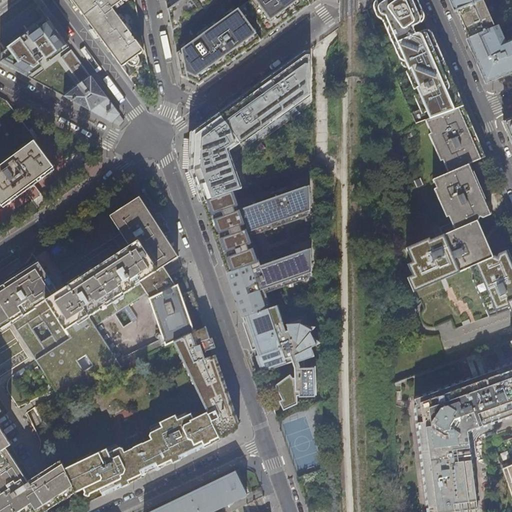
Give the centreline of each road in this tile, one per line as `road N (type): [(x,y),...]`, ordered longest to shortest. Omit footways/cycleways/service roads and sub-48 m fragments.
road 1 (residential): [(265,439),(157,139)]
road 2 (residential): [(157,139),(0,245)]
road 3 (residential): [(356,0),(206,105)]
road 4 (residential): [(52,0),(157,139)]
road 5 (residential): [(0,79),(110,139),(157,139)]
road 6 (residential): [(113,511),(265,439)]
road 7 (residential): [(482,110),(434,0)]
